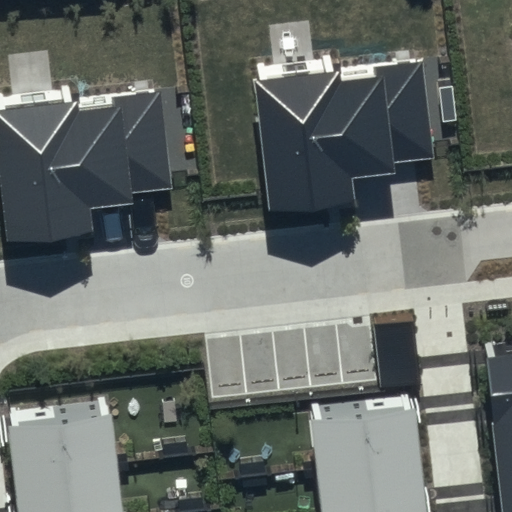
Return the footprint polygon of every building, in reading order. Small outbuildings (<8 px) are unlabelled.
[(337,48),(247,58),(264,195),(351,185),(348,160),(432,150),(420,54),(339,63),(337,48)] [(175,184),(167,78),(0,91),(0,211),(1,222),(91,215),(89,191),(175,184)] [(511,511),(511,336),(482,340),(500,511),(511,511)] [(424,511),(412,392),(310,403),(321,511),(424,511)] [(118,511),(106,399),(7,410),(18,511),(118,511)]
